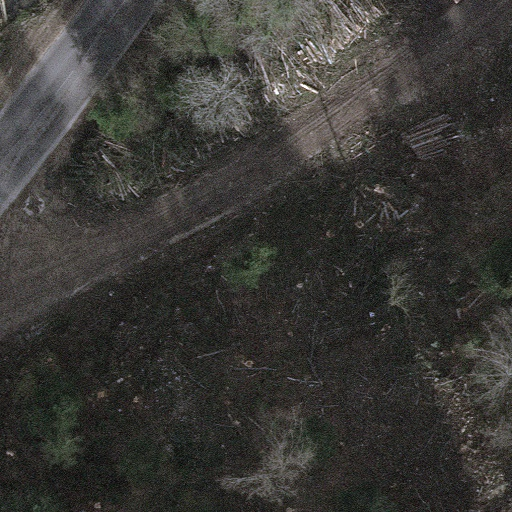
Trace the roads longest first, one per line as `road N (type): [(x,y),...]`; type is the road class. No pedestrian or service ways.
road 1 (track): [(460,0),(376,76),(0,283)]
road 2 (secondary): [(112,0),(0,144)]
